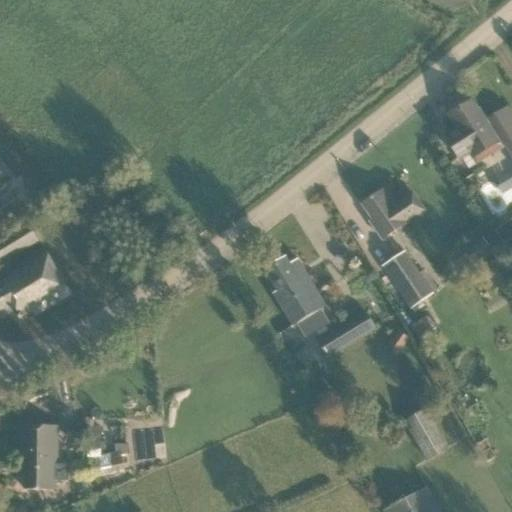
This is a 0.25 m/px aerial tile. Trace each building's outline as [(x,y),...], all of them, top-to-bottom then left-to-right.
[(473,152),(479,162),(506,146),(511,142),(511,114),(508,107),(487,120),(480,109),(478,110),(473,100),(449,115),(458,131),(446,138),(460,161),(473,152)] [(397,205),(385,189),(362,205),(375,223),(373,225),(383,239),(382,240),(383,241),(410,222),(409,221),(425,211),(413,193),(397,205)] [(0,241),(0,261),(2,264),(39,241),(29,224),(0,241)] [(495,254),(483,236),(462,249),(475,267),(495,254)] [(72,294),(44,249),(12,269),(15,274),(0,282),(0,319),(14,309),(22,321),(34,313),(37,318),(72,294)] [(420,272),(407,251),(384,267),(412,309),(435,294),(433,291),(438,289),(425,269),(420,272)] [(290,264),(287,258),(265,271),(278,292),(274,294),(294,326),(326,307),(298,259),(290,264)] [(366,311),(318,341),(329,358),(377,328),(366,311)] [(414,328),(421,343),(436,335),(429,321),(414,328)] [(327,327),(318,332),(322,338),(331,333),(327,327)] [(392,342),(402,349),(410,338),(400,331),(392,342)] [(406,421),(427,461),(450,448),(428,409),(406,421)] [(57,459),(58,459),(59,426),(19,426),(18,467),(26,467),(25,490),(56,491),(57,459)] [(79,489),(127,478),(121,451),(103,455),(94,457),(73,462),(79,489)] [(439,511),(426,488),(384,511),(439,511)]
